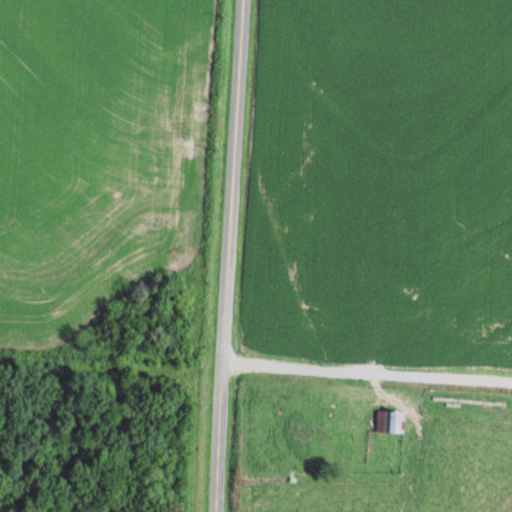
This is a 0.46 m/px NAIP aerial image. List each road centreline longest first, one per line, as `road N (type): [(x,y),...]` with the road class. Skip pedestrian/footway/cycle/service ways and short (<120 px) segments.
road 1 (secondary): [(246,0),(215,511)]
road 2 (residential): [(223,356),(511,379)]
